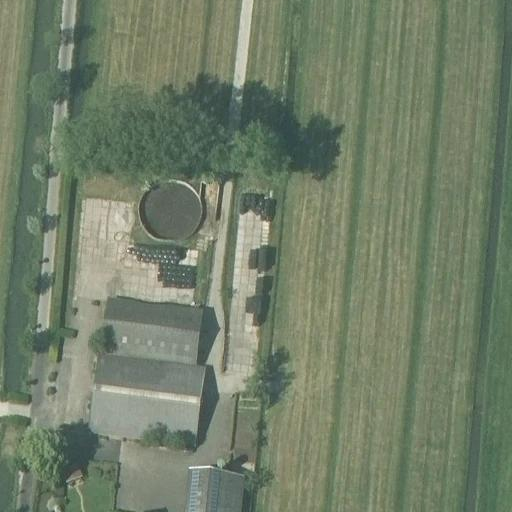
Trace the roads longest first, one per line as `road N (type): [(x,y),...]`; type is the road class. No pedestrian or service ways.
road 1 (track): [(249,0),(206,460),(78,449),(33,413),(0,410)]
road 2 (unclassified): [(23,511),(68,0)]
